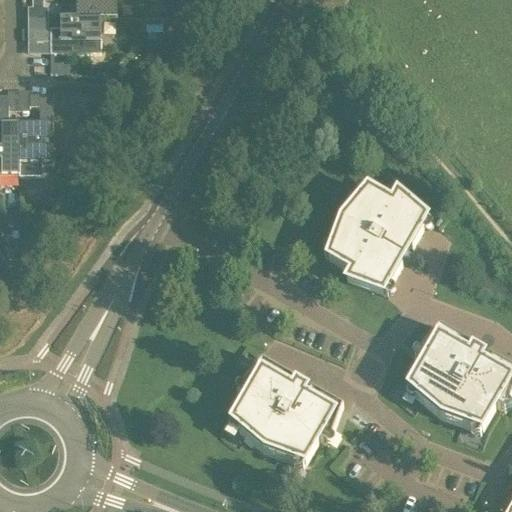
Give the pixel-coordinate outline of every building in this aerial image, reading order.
[(76,21),(117,21),(117,0),(75,1),(76,21)] [(51,43),(51,48),(51,57),(101,57),(101,22),(117,22),(117,21),(76,21),(76,22),(60,22),(60,32),(32,32),(32,33),(33,33),(33,43),(51,43)] [(100,123),(113,103),(100,95),(99,98),(95,96),(85,113),(100,123)] [(20,167),(20,179),(42,178),(42,167),(53,167),(52,98),(30,98),(30,110),(39,110),(40,125),(19,126),(19,137),(20,167)] [(0,179),(20,179),(20,167),(19,137),(19,126),(19,137),(8,137),(8,110),(7,110),(0,110),(0,179)] [(392,207),(388,204),(364,190),(359,199),(339,222),(329,251),(324,260),(352,276),(347,285),(387,300),(391,290),(412,253),(424,233),(430,225),(397,197),(397,198),(392,207)] [(21,241),(7,242),(8,263),(22,262),(21,241)] [(504,414),(510,405),(511,398),(511,371),(439,329),(439,330),(419,353),(414,362),(423,367),(407,395),(416,400),(441,421),(471,432),(480,437),(496,409),(504,414)] [(328,449),(333,440),(343,411),(262,364),(243,388),(237,397),(246,402),(230,430),(239,435),(264,455),(294,466),(303,472),(319,444),(328,449)]
